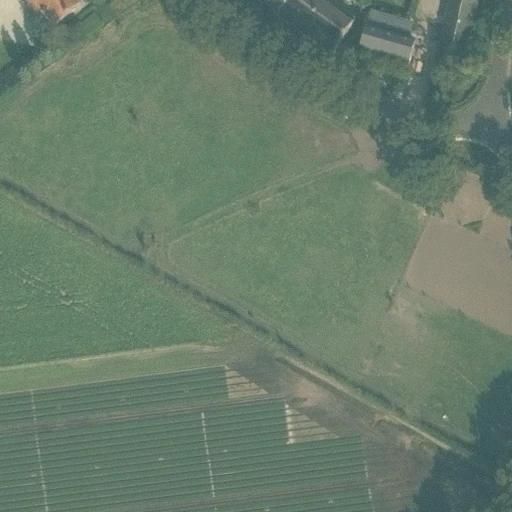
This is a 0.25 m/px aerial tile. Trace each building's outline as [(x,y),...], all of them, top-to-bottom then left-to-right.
[(71,0),(25,0),(37,13),(40,10),(56,27),(78,7),(71,0)] [(253,0),(276,16),(288,0),(253,0)] [(322,0),(288,0),(276,16),(331,57),(343,41),(355,24),(322,0)] [(449,0),(434,75),(462,81),(478,0),(449,0)] [(365,34),(359,52),(406,66),(408,58),(411,59),(412,56),(410,55),(413,44),(403,42),(366,30),(365,34)]
